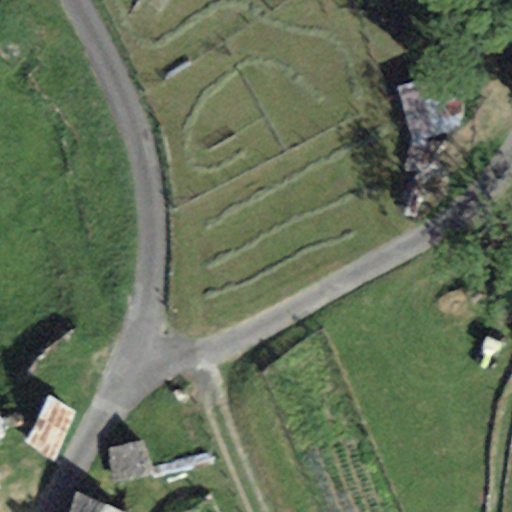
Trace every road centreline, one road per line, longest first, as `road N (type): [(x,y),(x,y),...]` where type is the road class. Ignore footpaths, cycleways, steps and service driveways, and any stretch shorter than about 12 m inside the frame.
road 1 (unclassified): [(53,511),(74,459),(139,355),(151,230),(141,153),(71,0)]
road 2 (track): [(511,185),(492,219),(217,349),(139,355)]
road 3 (track): [(184,356),(253,511)]
